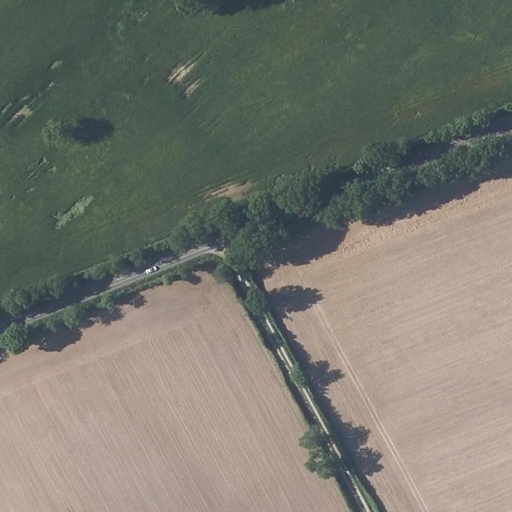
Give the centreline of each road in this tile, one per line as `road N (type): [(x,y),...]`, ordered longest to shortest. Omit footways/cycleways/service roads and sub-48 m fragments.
road 1 (secondary): [(511,123),(0,327)]
road 2 (track): [(222,239),(366,511)]
